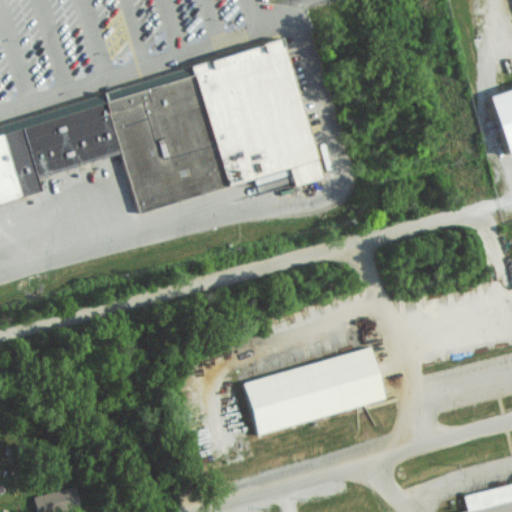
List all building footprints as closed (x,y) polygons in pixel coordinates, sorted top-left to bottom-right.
[(0,120),(276,37),(313,158),(133,212),(113,145),(30,170),(35,186),(0,196),(0,120)] [(511,83),(487,89),(502,147),(511,144),(511,83)] [(382,400),(369,347),(240,379),(253,432),(382,400)] [(511,511),(511,481),(460,493),(463,509),(451,511),(511,511)] [(34,511),(50,511),(77,505),(72,485),(31,496),(34,511)]
